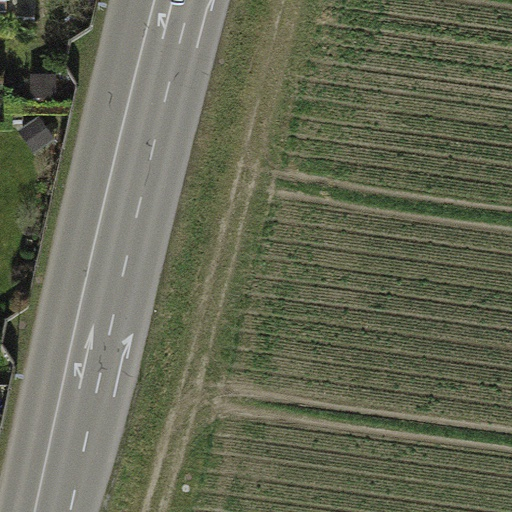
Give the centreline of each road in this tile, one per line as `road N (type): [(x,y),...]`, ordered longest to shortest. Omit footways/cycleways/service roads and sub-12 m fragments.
road 1 (track): [(150,511),(288,0)]
road 2 (tertiary): [(47,511),(166,0)]
